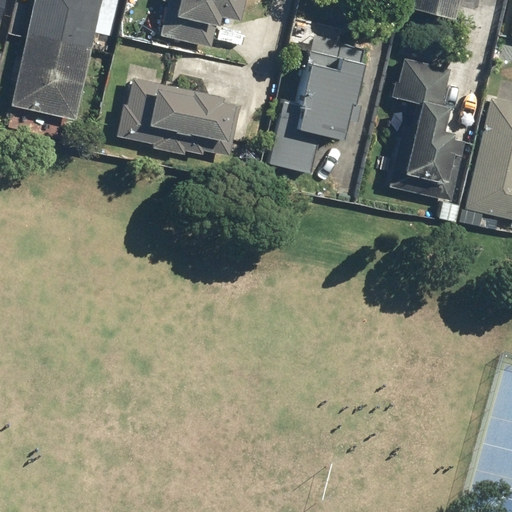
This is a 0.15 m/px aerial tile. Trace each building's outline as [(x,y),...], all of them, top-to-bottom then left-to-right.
[(70,119),(97,0),(28,0),(5,104),(70,119)] [(162,0),(155,34),(205,46),(212,12),(235,17),(238,0),(162,0)] [(448,15),(451,0),(402,0),(401,5),(448,15)] [(338,138),(359,48),(335,42),(332,55),(303,48),(291,100),(274,97),(259,161),(306,172),(315,133),(338,138)] [(434,101),(442,66),(398,56),(388,96),(402,99),(382,186),(443,200),(457,138),(436,133),(443,103),(434,101)] [(215,100),(216,94),(128,77),(123,102),(117,101),(111,133),(224,155),(234,104),(215,100)] [(511,102),(485,96),(459,207),(511,219),(511,102)]
